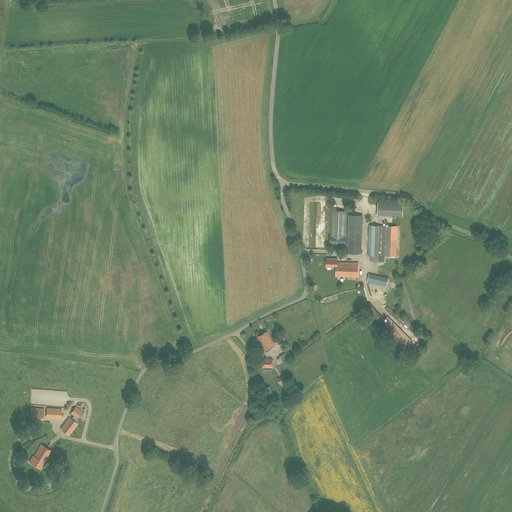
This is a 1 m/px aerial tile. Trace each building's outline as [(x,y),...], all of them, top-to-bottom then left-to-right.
[(377,201),(376,215),(402,215),(403,202),(377,201)] [(347,253),(361,253),(362,216),(348,215),(347,235),(346,235),(346,211),(336,211),(336,206),(331,205),(330,235),(329,244),(345,245),(345,251),(347,251),(347,253)] [(384,261),(384,256),(396,256),(397,226),(369,225),(368,255),(371,255),(371,261),(384,261)] [(326,266),(336,267),(336,276),(358,277),(358,263),(337,262),(337,259),(327,258),(326,266)] [(386,287),(389,278),(369,273),(367,283),(370,284),(369,286),(386,290),(386,287)] [(362,309),(379,327),(381,325),(404,348),(411,340),(389,318),(388,319),(387,319),(385,317),(384,319),(369,302),(362,309)] [(416,329),(414,333),(425,339),(427,336),(416,329)] [(257,337),(265,350),(275,344),(267,331),(257,337)] [(280,364),(291,356),(288,351),(280,356),(280,357),(277,359),(280,364)] [(272,368),(272,358),(263,358),(263,368),(272,368)] [(280,384),(282,383),(285,381),(288,379),(284,374),(277,379),(280,384)] [(270,386),(262,389),(267,400),(274,396),(270,386)] [(43,416),(44,409),(31,408),(31,416),(33,416),(38,416),(43,416)] [(61,429),(69,435),(78,424),(76,423),(79,420),(84,414),(75,408),(71,413),(76,417),(73,420),(70,418),(61,429)] [(34,456),(33,455),(29,462),(40,469),(51,451),(41,445),(34,456)]
